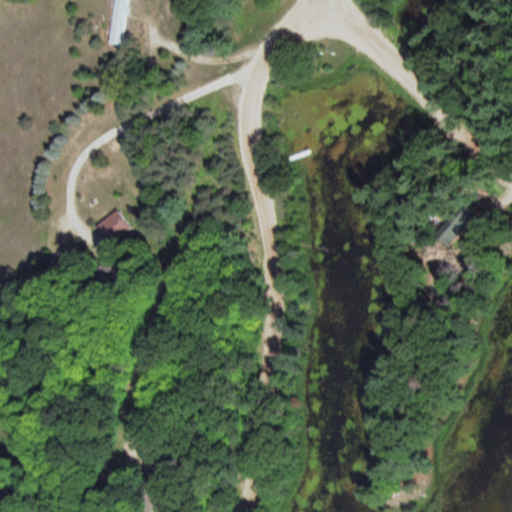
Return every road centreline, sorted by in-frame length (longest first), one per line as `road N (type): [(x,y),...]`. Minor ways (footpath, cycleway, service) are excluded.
road 1 (residential): [(248,511),(281,270),(251,141),(246,79),(260,55),(333,4)]
road 2 (residential): [(333,4),(511,181)]
